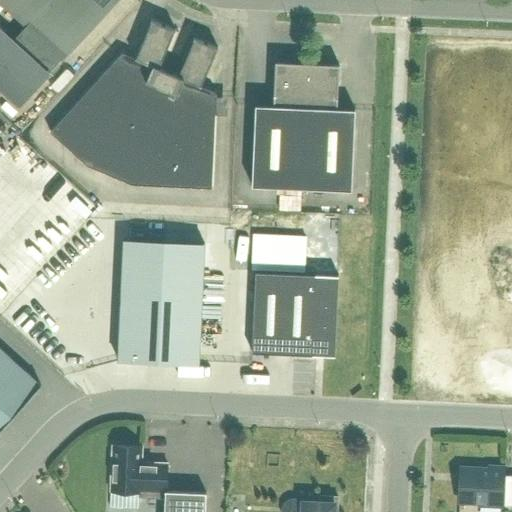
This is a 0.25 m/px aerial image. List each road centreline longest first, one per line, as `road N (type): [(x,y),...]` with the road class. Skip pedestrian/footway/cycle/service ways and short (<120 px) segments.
road 1 (unclassified): [(0,490),(57,427),(119,399),(396,413)]
road 2 (unclassified): [(242,0),(511,10)]
